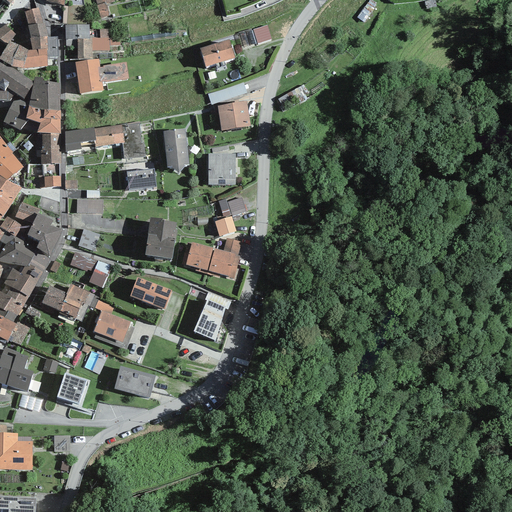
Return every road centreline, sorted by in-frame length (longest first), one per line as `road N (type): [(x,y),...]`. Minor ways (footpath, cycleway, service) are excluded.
road 1 (residential): [(319,0),(286,45),(268,100),(261,243),(224,364),(204,391),(90,447),(65,511)]
road 2 (residential): [(60,245),(59,37),(39,0)]
road 3 (residential): [(60,245),(225,294)]
